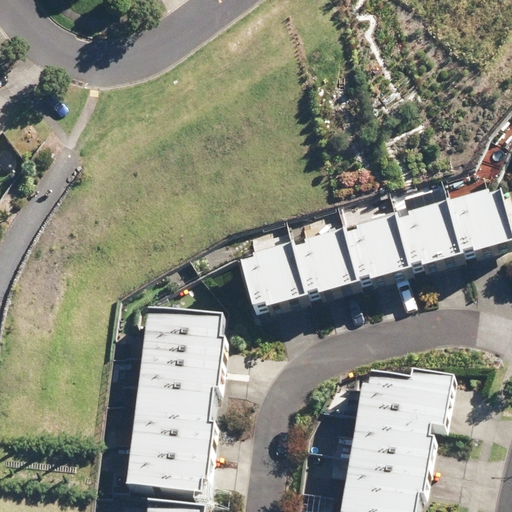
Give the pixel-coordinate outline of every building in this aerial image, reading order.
[(468,264),(511,253),(511,217),(506,195),(454,208),(468,264)] [(416,278),(468,264),(454,208),(422,217),(401,222),(416,278)] [(364,291),(416,278),(401,222),(393,224),(349,235),(364,291)] [(311,305),(364,291),(349,235),(297,249),(311,305)] [(259,319),(311,305),(297,249),(244,263),(259,319)] [(155,315),(149,359),(226,368),(231,325),(155,315)] [(149,359),(144,403),(221,412),(226,368),(149,359)] [(368,390),(361,428),(435,441),(437,433),(449,435),(458,384),(418,378),(417,385),(378,379),(376,391),(368,390)] [(144,403),(138,446),(215,456),(221,412),(144,403)] [(361,428),(352,479),(427,492),(435,441),(361,428)] [(138,446),(133,490),(210,499),(215,456),(138,446)] [(352,479),(346,511),(423,511),(427,492),(352,479)]
